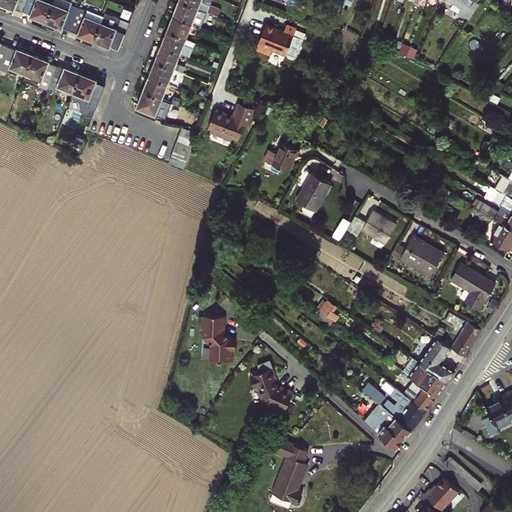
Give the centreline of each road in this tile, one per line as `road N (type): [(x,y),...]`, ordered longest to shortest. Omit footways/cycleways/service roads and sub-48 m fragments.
road 1 (secondary): [(374,511),(511,313)]
road 2 (residential): [(346,168),(511,270)]
road 3 (residential): [(0,20),(127,70)]
